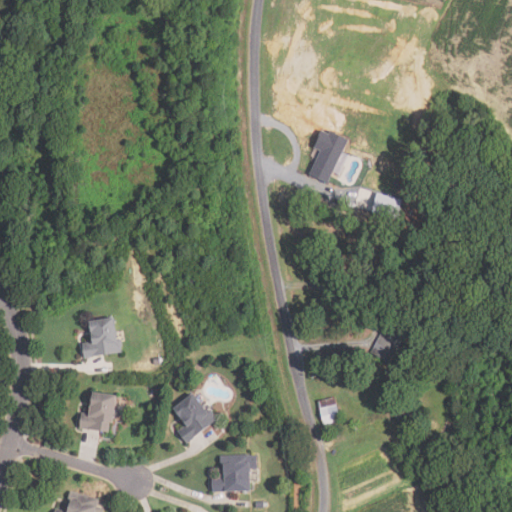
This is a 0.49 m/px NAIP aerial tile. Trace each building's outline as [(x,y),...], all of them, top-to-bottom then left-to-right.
[(351,139),(332,130),(331,133),(323,129),(315,147),(322,151),(311,174),(330,183),(351,139)] [(398,219),(374,212),(380,193),(404,199),(398,219)] [(83,343),(85,357),(120,353),(117,318),(90,320),(92,342),(83,343)] [(372,353),(391,363),(406,332),(388,323),(372,353)] [(80,428),(112,432),(117,394),(92,391),(89,419),(81,418),(80,428)] [(179,431),(187,442),(216,421),(195,393),(174,408),(187,425),(179,431)] [(325,426),(341,422),(334,398),(319,401),(325,426)] [(409,419),(404,409),(397,413),(403,423),(409,419)] [(253,457),(222,457),(222,478),(212,478),(212,492),(253,492),(253,457)] [(98,511),(101,501),(70,495),(66,511),(98,511)]
